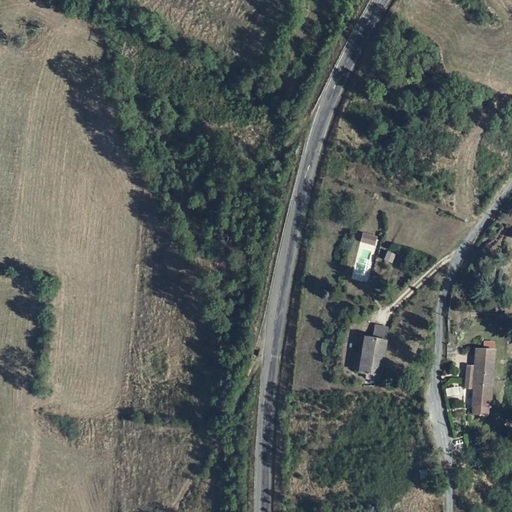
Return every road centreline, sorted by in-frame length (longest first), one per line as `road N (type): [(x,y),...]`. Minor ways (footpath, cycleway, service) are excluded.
road 1 (tertiary): [(380,0),(329,99),(299,203),(272,345),(262,511)]
road 2 (residential): [(511,186),(459,253),(439,302),(435,395),(452,511)]
